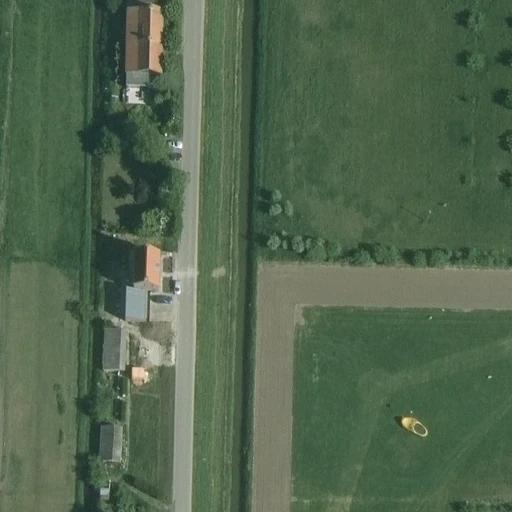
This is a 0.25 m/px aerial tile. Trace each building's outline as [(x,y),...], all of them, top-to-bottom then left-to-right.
[(126,77),(126,89),(147,89),(147,78),(159,78),(160,49),(160,16),(156,15),(156,0),(137,0),(137,15),(128,15),(126,77)] [(145,293),(158,293),(159,258),(134,257),(133,293),(125,292),(124,323),(145,322),(145,293)] [(126,332),(105,332),(103,372),(125,372),(126,332)] [(101,428),(100,463),(121,464),(122,429),(101,428)] [(100,481),(98,499),(107,500),(109,482),(100,481)]
